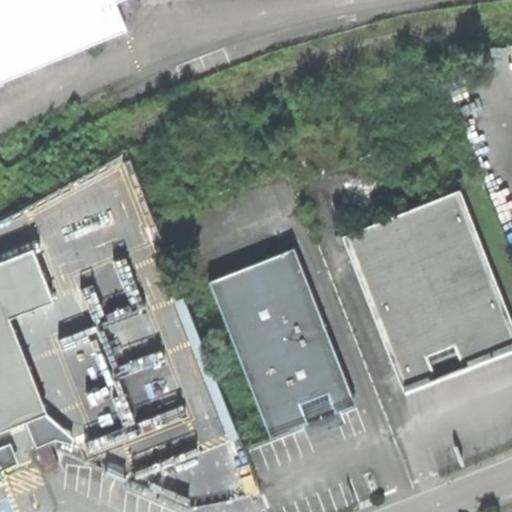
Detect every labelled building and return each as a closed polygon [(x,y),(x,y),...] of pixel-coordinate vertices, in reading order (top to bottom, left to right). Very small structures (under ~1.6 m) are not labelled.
[(0,0),(0,82),(128,29),(117,1),(119,0),(0,0)] [(140,0),(128,0),(121,3),(124,13),(143,6),(140,0)] [(343,236),(402,386),(454,365),(507,344),(511,333),(511,318),(460,190),(343,236)] [(306,423),(356,403),(294,247),(209,281),(271,437),(306,423)] [(34,248),(0,261),(0,431),(49,412),(11,318),(55,301),(34,248)] [(51,443),(38,448),(47,471),(61,466),(51,443)]
